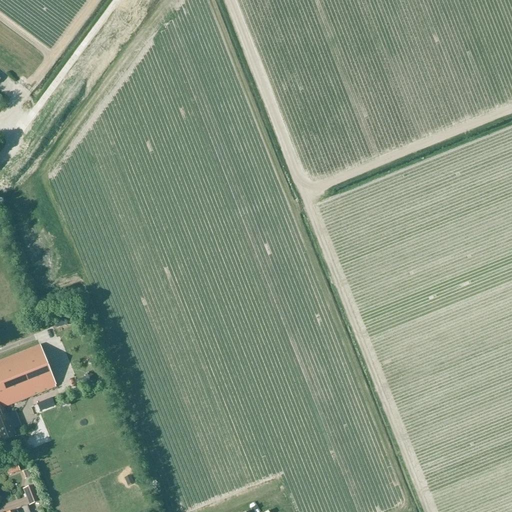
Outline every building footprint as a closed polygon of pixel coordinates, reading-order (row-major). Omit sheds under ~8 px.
[(7,156),(15,146),(12,144),(4,153),(7,156)] [(61,320),(54,323),(56,329),(64,325),(66,326),(69,325),(71,321),(69,318),(65,316),(62,318),(61,320)] [(0,360),(0,409),(5,407),(57,387),(40,345),(0,360)] [(85,376),(85,378),(77,381),(80,387),(87,384),(89,384),(93,383),(94,379),(93,376),(89,374),(85,376)] [(5,407),(0,409),(0,434),(3,442),(16,437),(13,429),(22,426),(16,412),(8,415),(5,407)] [(6,471),(8,476),(20,471),(18,466),(6,471)] [(22,472),(25,480),(31,477),(28,470),(22,472)] [(23,489),(30,506),(40,501),(34,485),(23,489)]
